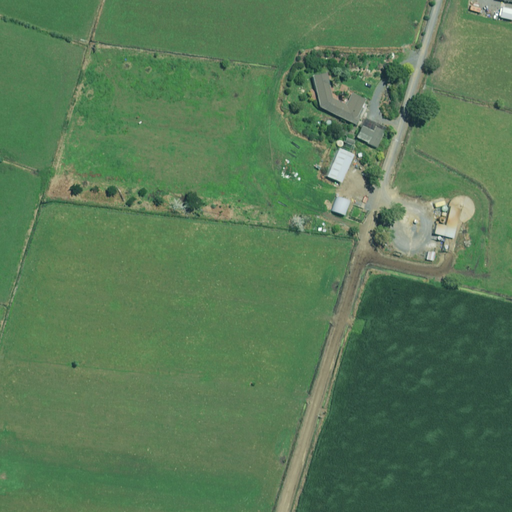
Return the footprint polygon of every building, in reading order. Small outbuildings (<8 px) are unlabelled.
[(511,9),(502,7),(499,17),(511,20),(511,9)] [(331,96),(325,73),(312,76),(320,108),(354,124),(361,111),(359,110),(365,97),(350,90),(344,103),(331,96)] [(375,123),(364,118),(355,137),(376,148),(384,131),(373,126),(375,123)] [(355,140),(346,138),(344,143),(353,146),(355,140)] [(352,155),(338,149),(326,177),(340,183),(352,155)] [(350,202),(338,197),(333,211),(344,216),(350,202)] [(449,203),(443,226),(434,224),(432,234),(451,239),(452,235),(459,206),(449,203)] [(435,253),(428,251),(427,260),(434,261),(435,253)]
